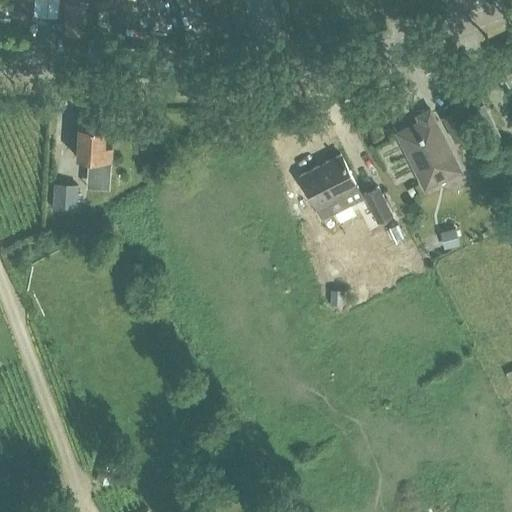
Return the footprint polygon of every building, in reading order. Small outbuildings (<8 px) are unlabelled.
[(59,0),(34,0),(34,16),(58,17),(59,0)] [(62,0),(62,1),(66,1),(65,30),(69,30),(84,31),(86,2),(78,2),(78,0),(62,0)] [(0,18),(0,29),(8,30),(8,19),(0,18)] [(511,46),(498,53),(510,82),(511,81),(511,46)] [(495,149),(506,143),(485,103),(474,109),(495,149)] [(418,121),(395,133),(419,180),(454,162),(450,154),(427,109),(415,115),(418,121)] [(454,142),(468,134),(455,109),(440,116),(454,142)] [(78,126),(76,157),(88,157),(100,158),(99,173),(111,173),(112,147),(104,146),(105,127),(101,127),(96,127),(78,126)] [(363,198),(357,186),(341,154),(301,174),(318,207),(323,218),(363,198)] [(78,210),(79,187),(56,186),(54,209),(78,210)] [(379,187),(365,194),(379,220),(392,213),(379,187)] [(398,224),(390,228),(396,241),(405,237),(398,224)] [(444,246),(460,242),(456,226),(440,230),(444,246)] [(331,286),(331,302),(343,302),(343,286),(331,286)]
